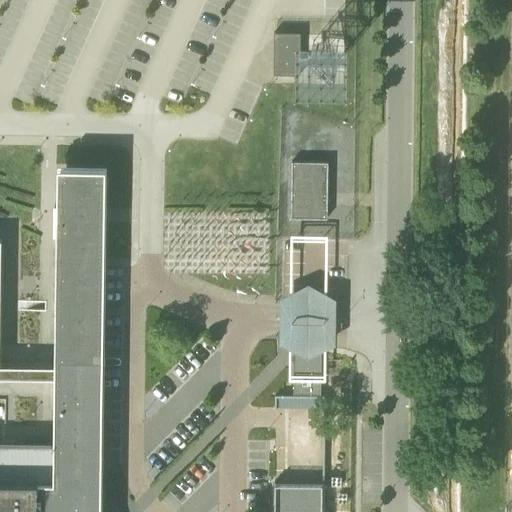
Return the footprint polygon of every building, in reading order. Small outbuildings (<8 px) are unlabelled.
[(275,31),(274,74),(301,74),(301,67),(301,32),(275,31)] [(328,217),(329,161),(293,160),(292,217),(328,217)] [(117,511),(108,476),(103,476),(107,166),(59,165),(59,200),(56,200),(56,229),(59,229),(57,361),(57,364),(57,376),(56,436),(56,443),(0,442),(0,511),(117,511)] [(0,375),(57,376),(57,373),(57,364),(0,364),(1,346),(0,346),(1,239),(0,238),(0,375)] [(330,264),(330,287),(344,287),(345,264),(330,264)] [(275,407),(325,407),(326,394),(321,394),(322,341),(295,340),(294,394),(275,394),(275,407)] [(324,511),(325,482),(324,482),(274,481),(273,511),(324,511)]
